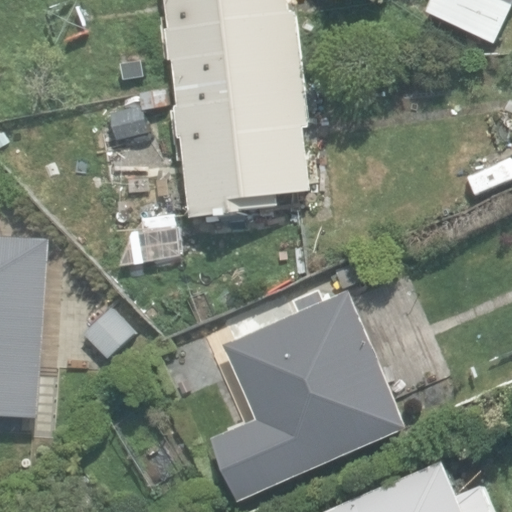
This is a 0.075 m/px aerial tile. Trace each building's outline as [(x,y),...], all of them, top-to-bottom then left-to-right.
[(189,137),(198,219),(243,215),(284,210),(283,196),(317,192),(309,127),(313,126),(301,12),(294,12),(293,0),(169,0),(173,31),(171,31),(174,62),(179,61),(184,107),(180,108),(183,138),(189,137)] [(511,0),(436,0),(431,11),(496,44),(511,10),(511,0)] [(118,54),(123,87),(152,82),(147,49),(118,54)] [(113,112),(120,142),(151,135),(144,105),(113,112)] [(7,238),(23,259),(42,245),(22,218),(7,238)] [(243,376),(288,482),(413,429),(354,291),(329,302),(324,290),(300,300),(305,312),(243,338),(229,344),(243,376)] [(162,365),(176,390),(206,374),(192,349),(162,365)] [(334,511),(494,511),(484,487),(468,494),(454,461),(334,511)]
